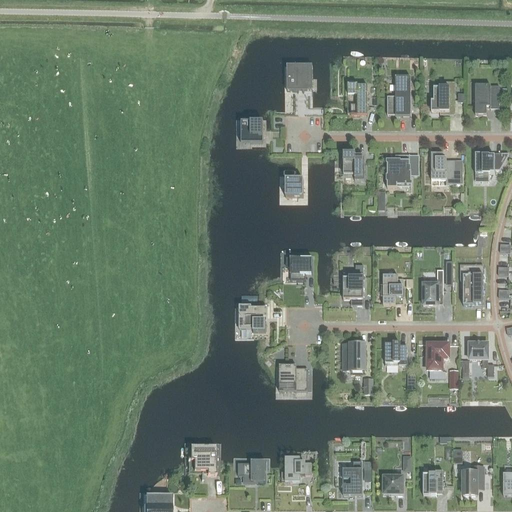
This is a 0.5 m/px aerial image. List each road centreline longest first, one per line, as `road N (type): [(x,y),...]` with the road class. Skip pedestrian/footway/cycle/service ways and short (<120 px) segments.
road 1 (unclassified): [(247,16),(0,11)]
road 2 (residential): [(304,326),(511,324)]
road 3 (residential): [(304,136),(511,135)]
